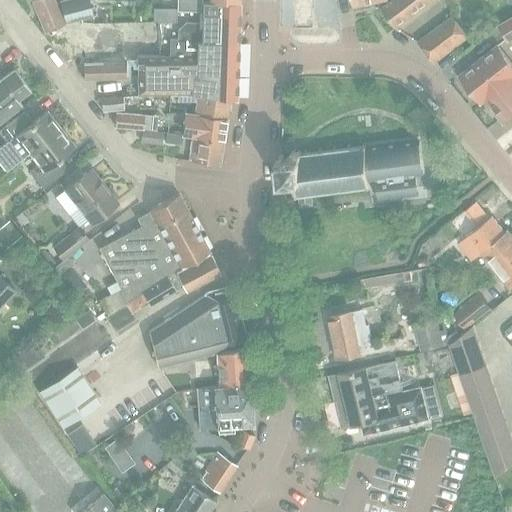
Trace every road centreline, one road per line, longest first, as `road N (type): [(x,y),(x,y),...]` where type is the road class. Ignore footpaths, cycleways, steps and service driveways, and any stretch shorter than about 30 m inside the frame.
road 1 (residential): [(246,182),(148,172),(121,156),(2,0)]
road 2 (secondary): [(260,476),(276,441),(285,376),(246,182)]
road 3 (residential): [(511,179),(412,68),(390,60),(264,58)]
road 4 (secondary): [(246,182),(264,58)]
